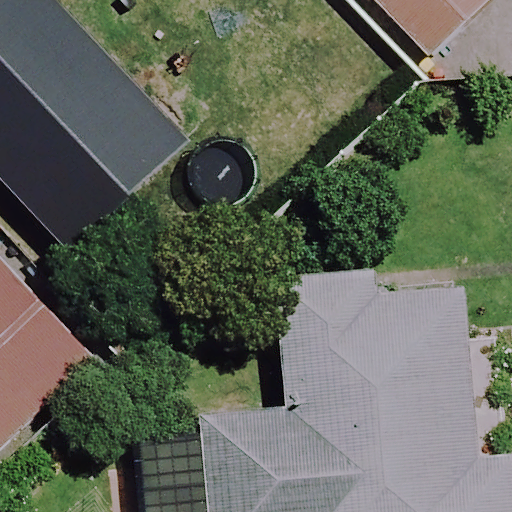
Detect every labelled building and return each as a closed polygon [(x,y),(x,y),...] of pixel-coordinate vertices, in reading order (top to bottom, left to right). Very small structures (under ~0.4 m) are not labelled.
[(0,0),(0,55),(55,0),(0,0)] [(345,31),(316,0),(209,0),(148,57),(226,141),(345,31)] [(499,0),(377,0),(436,61),(499,0)] [(0,450),(97,367),(10,266),(0,274),(0,450)] [(471,293),(286,307),(295,424),(217,430),(223,511),(511,511),(511,474),(485,477),(471,293)]
